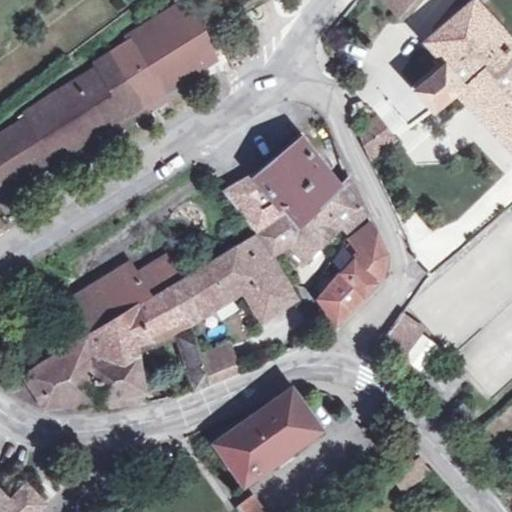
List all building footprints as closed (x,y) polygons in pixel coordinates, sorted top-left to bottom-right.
[(81,144),(163,92),(158,84),(194,62),(199,70),(216,59),(204,32),(184,0),(173,0),(177,6),(129,37),(131,41),(96,64),(98,68),(26,114),(28,117),(0,135),(0,181),(6,191),(23,180),(17,172),(49,152),(54,160),(81,144)] [(387,0),(398,11),(406,0),(387,0)] [(472,0),(433,34),(453,58),(447,64),(444,61),(413,88),(432,109),(456,90),(511,149),(511,41),(474,0),(472,0)] [(168,100),(163,92),(81,144),(86,152),(168,100)] [(367,157),(392,138),(377,117),(357,133),(367,157)] [(308,232),(321,246),(362,206),(349,177),(340,185),(302,139),(230,200),(258,234),(261,232),(274,224),(291,213),(301,224),(308,232)] [(274,224),(261,232),(273,251),(291,241),(308,232),(301,224),(291,213),(274,224)] [(361,252),(356,258),(320,301),(336,324),(343,319),(377,284),(383,273),(385,266),(385,255),(384,250),(371,224),(350,240),(353,244),(361,252)] [(308,232),(291,241),(307,258),(321,246),(308,232)] [(183,280),(168,255),(137,275),(130,263),(63,306),(87,337),(21,378),(25,384),(30,381),(45,405),(102,397),(143,389),(134,340),(152,336),(172,328),(196,389),(211,384),(201,356),(187,319),(232,292),(241,285),(262,317),(291,298),(253,236),(183,280)] [(361,252),(353,244),(348,249),(356,258),(361,252)] [(399,312),(394,320),(413,334),(419,326),(399,312)] [(413,334),(394,320),(377,345),(396,358),(413,334)] [(227,346),(201,356),(211,384),(239,372),(227,346)] [(293,388),(217,442),(246,483),(323,430),(293,388)] [(445,417),(460,433),(477,417),(462,401),(445,417)] [(396,475),(405,489),(429,472),(420,458),(396,475)] [(0,511),(36,511),(46,503),(27,486),(11,502),(0,491),(0,511)] [(252,497),(237,507),(240,511),(262,511),(263,511),(252,497)]
